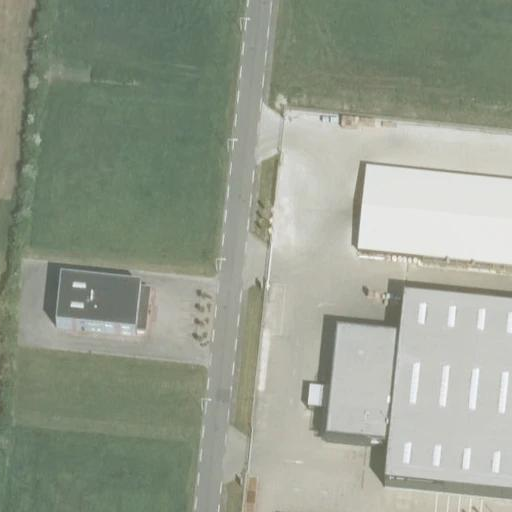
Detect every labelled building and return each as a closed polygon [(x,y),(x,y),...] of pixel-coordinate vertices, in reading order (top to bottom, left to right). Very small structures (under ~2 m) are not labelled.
[(0,51),(0,90),(17,92),(21,53),(0,51)] [(0,90),(0,131),(14,133),(17,92),(0,90)] [(51,155),(41,238),(121,247),(124,224),(163,229),(170,168),(51,155)] [(274,250),(511,272),(511,240),(277,219),(274,250)] [(141,289),(60,280),(55,329),(136,337),(136,333),(144,334),(148,293),(140,293),(141,289)] [(309,391),(308,411),(324,412),(330,412),(327,441),(364,445),(388,448),(384,489),(511,501),(511,311),(404,301),(400,339),(336,333),(330,393),(309,391)]
